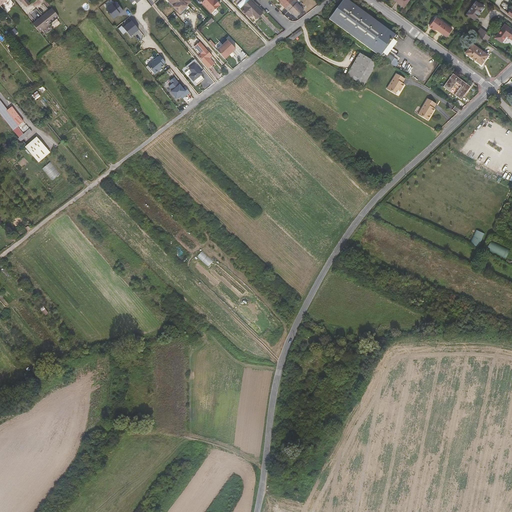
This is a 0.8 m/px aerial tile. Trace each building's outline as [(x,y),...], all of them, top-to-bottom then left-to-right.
[(190,1),(188,0),(168,0),(169,1),(169,0),(170,0),(175,4),(173,6),(179,12),(190,1)] [(213,0),(204,0),(202,3),(212,14),(220,5),(217,2),(216,3),(214,1),(213,0)] [(250,0),(248,0),(245,3),(258,16),(263,12),(250,0)] [(282,5),(285,8),(292,0),(279,0),(281,2),(283,4),(282,5)] [(297,2),(294,0),(292,0),(285,8),(287,11),(288,10),(295,17),(302,10),(296,3),(297,2)] [(331,10),(326,16),(381,57),(390,63),(394,57),(388,52),(385,49),(391,40),(393,41),(395,39),(398,35),(349,0),(343,0),(335,12),(331,10)] [(475,0),(466,13),(474,19),(483,6),(475,0)] [(114,18),(124,10),(117,1),(106,9),(114,18)] [(257,18),(258,16),(245,3),(241,8),(249,17),(252,14),(257,18)] [(52,9),(32,24),(39,32),(58,17),(52,9)] [(435,18),(429,26),(435,30),(436,29),(446,36),(451,29),(435,18)] [(130,36),(139,30),(132,21),(123,28),(130,36)] [(511,30),(504,25),(495,38),(501,42),(506,36),(511,39),(511,30)] [(486,32),(480,27),(475,34),(482,39),(486,32)] [(288,40),(300,30),(299,29),(286,39),(288,40)] [(291,41),(302,32),(300,30),(288,40),(291,41)] [(385,49),(388,52),(397,41),(395,39),(393,41),(391,40),(385,49)] [(213,47),(216,50),(222,45),(219,41),(213,47)] [(216,50),(224,59),(229,55),(228,54),(231,52),(231,53),(235,49),(227,41),(222,45),(216,50)] [(209,52),(200,43),(195,47),(202,55),(199,57),(209,70),(215,65),(209,59),(212,56),(209,52)] [(472,44),(465,53),(480,64),(487,55),(472,44)] [(366,58),(361,55),(354,65),(360,69),(366,58)] [(166,62),(160,56),(148,66),(155,75),(159,71),(159,70),(161,68),(164,66),(163,65),(166,62)] [(377,64),(366,58),(360,69),(354,65),(347,76),(364,86),(377,64)] [(193,61),(203,72),(205,71),(195,59),(193,61)] [(183,68),(195,86),(206,78),(193,61),(183,68)] [(396,94),(399,90),(401,87),(403,88),(405,84),(403,83),(406,79),(397,74),(388,89),(396,94)] [(454,74),(444,87),(450,92),(457,83),(462,86),(455,95),(461,100),(471,87),(454,74)] [(183,89),(174,78),(170,81),(172,84),(169,87),(172,91),(171,92),(177,99),(181,96),(183,94),(185,97),(190,93),(186,87),(183,89)] [(436,104),(427,99),(418,115),(427,120),(434,109),(433,108),(436,104)] [(7,110),(0,101),(0,113),(13,130),(12,131),(18,139),(23,133),(17,126),(19,125),(7,110)] [(11,107),(7,110),(19,125),(23,122),(11,107)] [(29,140),(23,133),(18,139),(31,154),(42,145),(34,135),(29,140)] [(511,184),(443,152),(439,162),(506,194),(511,184)] [(51,161),(43,168),(53,180),(61,173),(51,161)] [(505,196),(432,161),(428,169),(501,204),(505,196)] [(500,206),(424,170),(419,179),(496,215),(500,206)] [(495,216),(414,178),(409,188),(490,226),(495,216)] [(474,221),(402,187),(399,195),(470,229),(474,221)] [(469,230),(395,196),(391,204),(465,238),(469,230)] [(484,234),(475,230),(468,243),(478,248),(484,234)] [(511,249),(492,239),(486,249),(505,259),(511,249)] [(47,240),(39,246),(67,280),(74,274),(47,240)] [(209,266),(214,261),(203,250),(198,256),(209,266)] [(28,256),(20,262),(60,310),(68,303),(28,256)]
